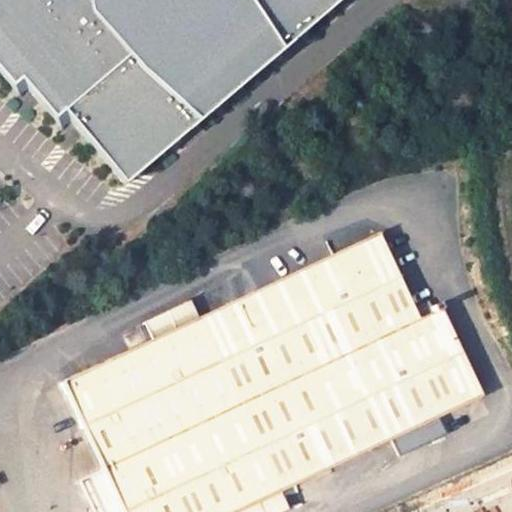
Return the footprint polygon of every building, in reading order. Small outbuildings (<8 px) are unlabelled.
[(0,0),(0,73),(21,98),(29,91),(63,130),(72,123),(124,184),(338,0),(0,0)] [(391,440),(436,418),(481,397),(440,309),(418,319),(377,234),(196,320),(151,341),(59,385),(120,511),(237,511),(278,493),(391,440)] [(151,341),(196,320),(187,302),(142,323),(151,341)] [(444,435),(436,418),(391,440),(399,456),(444,435)] [(278,493),(237,511),(282,511),(286,511),(278,493)]
